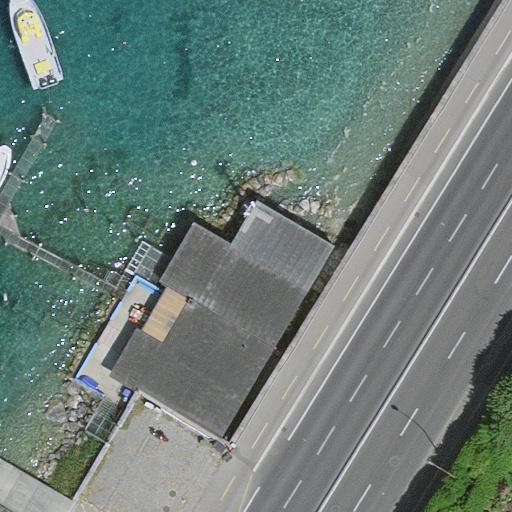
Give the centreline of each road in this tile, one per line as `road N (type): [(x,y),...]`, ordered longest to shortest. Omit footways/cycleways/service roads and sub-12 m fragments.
road 1 (primary): [(511,144),(283,511)]
road 2 (primary): [(354,511),(511,258)]
